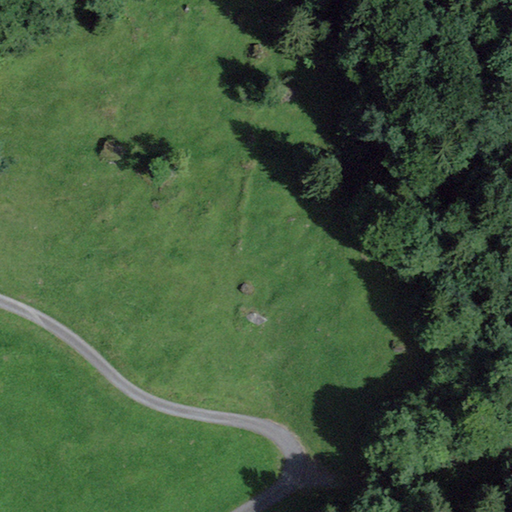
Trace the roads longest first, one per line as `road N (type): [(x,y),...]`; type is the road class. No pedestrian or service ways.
road 1 (unclassified): [(0,299),(56,326),(145,398),(278,433),(294,453),(294,476),(248,511)]
road 2 (track): [(511,428),(355,483),(294,476)]
